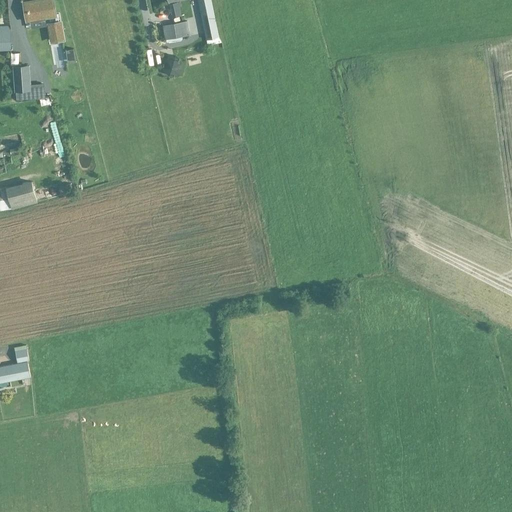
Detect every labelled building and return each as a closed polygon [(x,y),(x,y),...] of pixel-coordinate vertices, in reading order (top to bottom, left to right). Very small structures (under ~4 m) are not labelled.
[(52,0),(43,0),(27,3),(29,10),(28,10),(28,12),(29,12),(30,19),(49,16),(50,24),(49,24),(52,41),(63,39),(60,22),(54,24),(52,16),(55,15),(52,0)] [(211,0),(198,0),(206,39),(219,37),(211,0)] [(180,2),(170,4),(172,17),(180,16),(179,6),(181,6),(180,2)] [(189,35),(187,21),(169,24),(171,38),(189,35)] [(11,31),(0,30),(0,49),(11,49),(11,31)] [(28,66),(14,67),(16,91),(30,90),(28,66)] [(51,124),(53,137),(58,159),(63,158),(56,123),(51,124)] [(10,187),(0,188),(0,210),(12,208),(12,209),(37,202),(32,182),(10,188),(10,187)] [(0,381),(30,376),(27,361),(29,360),(26,345),(14,348),(17,362),(0,365),(0,381)]
